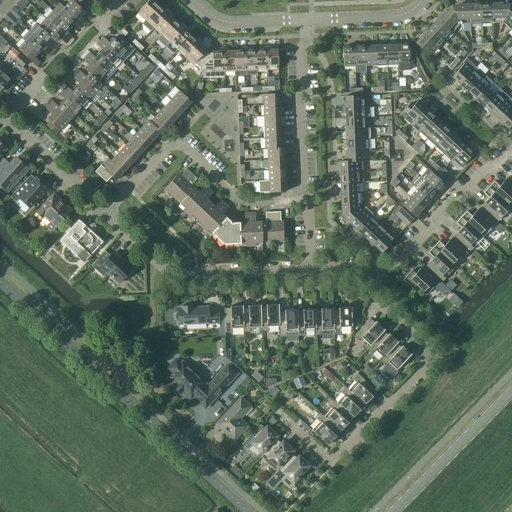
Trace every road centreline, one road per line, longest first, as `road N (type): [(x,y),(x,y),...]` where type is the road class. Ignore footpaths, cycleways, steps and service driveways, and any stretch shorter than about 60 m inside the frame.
road 1 (tertiary): [(246,511),(0,282)]
road 2 (residential): [(283,416),(330,462),(424,371),(430,352),(375,299),(374,267)]
road 3 (residential): [(310,268),(301,20)]
road 4 (residential): [(310,268),(169,274),(107,216)]
road 5 (residential): [(374,267),(395,264),(511,148)]
road 6 (tertiary): [(391,511),(511,389)]
road 7 (residential): [(107,216),(173,147),(184,148),(224,187)]
road 8 (residential): [(107,216),(2,125)]
road 9 (tertiary): [(301,20),(407,15),(422,0)]
